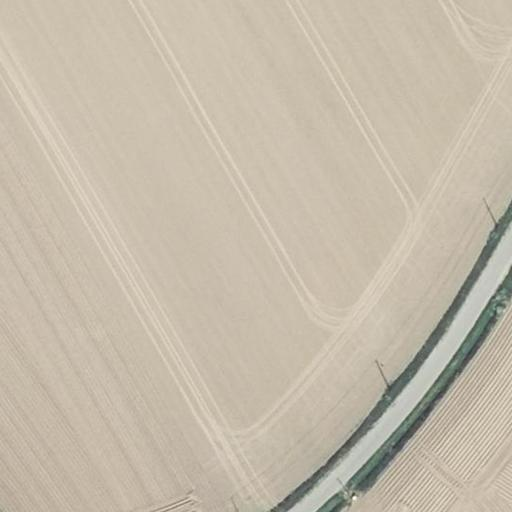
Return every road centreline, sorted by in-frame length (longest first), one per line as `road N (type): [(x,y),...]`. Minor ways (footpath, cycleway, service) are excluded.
road 1 (unclassified): [(398,411),(511,240)]
road 2 (residential): [(301,511),(398,411)]
